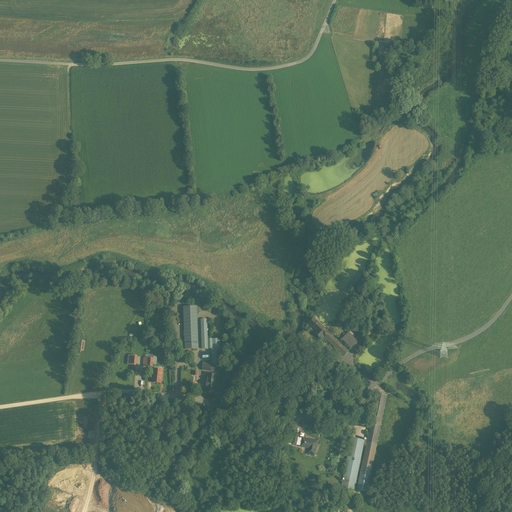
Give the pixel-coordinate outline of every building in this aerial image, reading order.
[(387,44),(379,44),(378,57),(386,58),(387,44)] [(197,349),(196,307),(183,307),(185,349),(197,349)] [(339,342),(328,332),(314,318),(309,323),(317,330),(314,333),(321,340),(324,337),(344,356),(349,351),(339,342)] [(358,341),(348,332),(342,339),(352,348),(358,341)] [(221,366),(220,340),(207,340),(207,349),(212,349),(213,364),(215,364),(214,367),(215,367),(221,366)] [(152,359),(148,358),(147,362),(143,362),(143,366),(152,367),(152,362),(152,359)] [(213,364),(203,363),(203,370),(215,371),(215,367),(214,367),(215,364),(213,364)] [(161,371),(153,370),(152,382),(160,383),(161,371)] [(216,376),(208,375),(207,382),(207,383),(207,387),(207,392),(208,393),(210,393),(211,392),(215,393),(216,376)] [(367,441),(357,490),(367,492),(387,396),(377,394),(367,441)] [(312,440),(303,439),(303,438),(302,438),(302,439),(298,438),(296,445),(301,446),(301,447),(310,449),(309,454),(315,455),(317,441),(312,440)] [(352,438),(342,487),(357,490),(367,441),(352,438)] [(358,498),(350,494),(348,500),(355,504),(358,498)]
